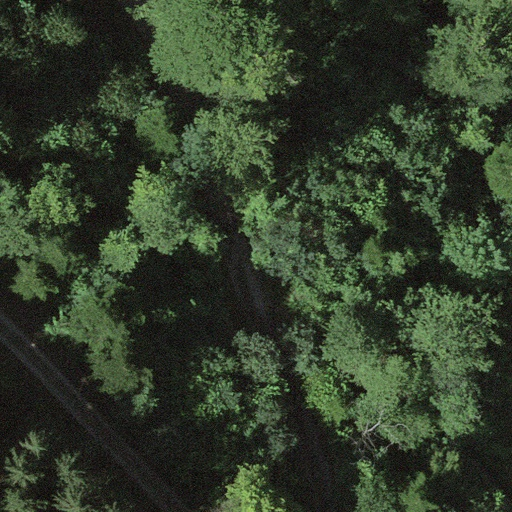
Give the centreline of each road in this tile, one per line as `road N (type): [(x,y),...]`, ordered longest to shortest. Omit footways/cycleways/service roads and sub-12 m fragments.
road 1 (track): [(126,0),(175,84),(241,284)]
road 2 (track): [(0,321),(179,511)]
road 3 (track): [(241,284),(311,436),(328,511)]
